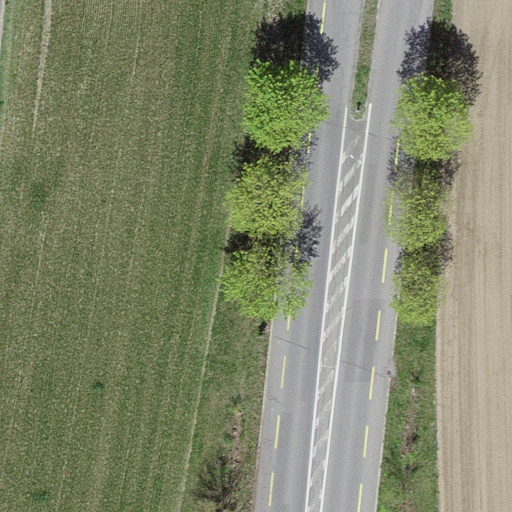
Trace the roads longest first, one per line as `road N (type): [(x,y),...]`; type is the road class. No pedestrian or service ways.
road 1 (primary): [(312,511),(351,172)]
road 2 (primary): [(351,172),(406,0)]
road 3 (primary): [(343,0),(351,172)]
